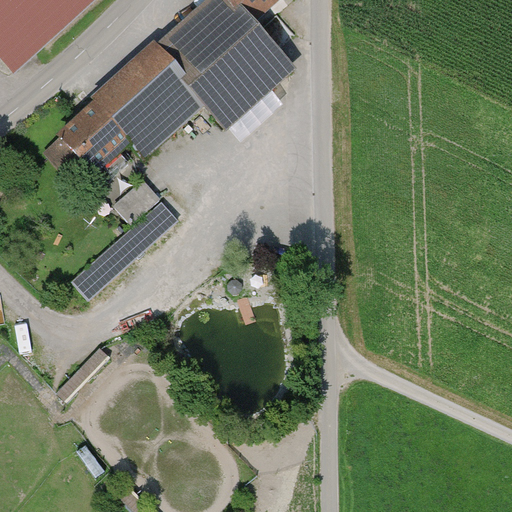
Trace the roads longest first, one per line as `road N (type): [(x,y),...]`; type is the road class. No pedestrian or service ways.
road 1 (unclassified): [(330,511),(320,0)]
road 2 (track): [(511,453),(326,366)]
road 3 (tertiary): [(137,0),(0,124)]
